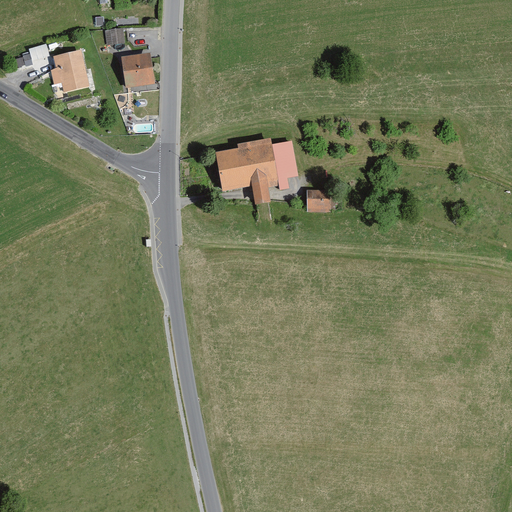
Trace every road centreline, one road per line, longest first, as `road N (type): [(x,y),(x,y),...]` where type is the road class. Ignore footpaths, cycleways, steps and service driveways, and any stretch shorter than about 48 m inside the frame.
road 1 (tertiary): [(213,511),(174,307),(167,172)]
road 2 (unclassified): [(0,90),(127,165),(167,172)]
road 3 (tertiary): [(167,172),(173,0)]
